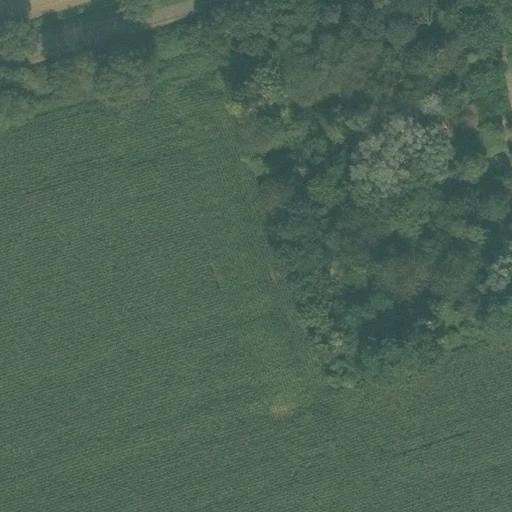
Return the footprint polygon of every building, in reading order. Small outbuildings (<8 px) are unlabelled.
[(494,102),(488,104),(500,135),(497,136),(502,149),(511,146),(494,102)] [(465,113),(478,144),(480,143),(485,156),(493,153),(502,149),(497,136),(500,135),(488,104),(465,113)] [(453,169),(445,146),(421,154),(430,178),(453,169)] [(473,161),(478,173),(498,165),(493,153),(485,156),(483,157),(473,161)] [(478,173),(484,187),(511,175),(511,166),(510,160),(498,165),(478,173)] [(412,185),(404,162),(379,171),(387,193),(412,185)]
